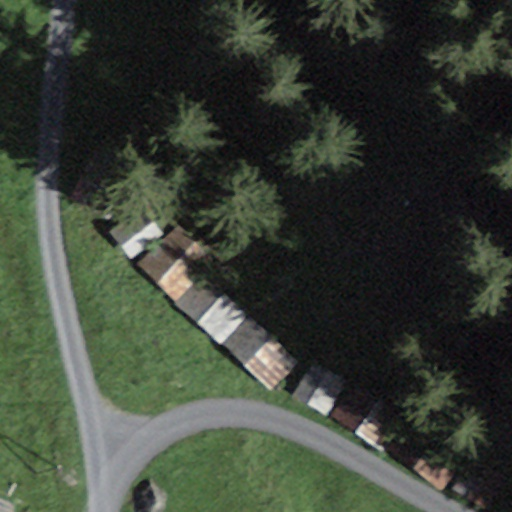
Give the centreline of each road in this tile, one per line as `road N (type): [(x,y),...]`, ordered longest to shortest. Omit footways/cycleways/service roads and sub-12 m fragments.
road 1 (track): [(49,0),(51,230),(100,484)]
road 2 (track): [(100,484),(155,434),(221,412),(290,427),(448,511)]
